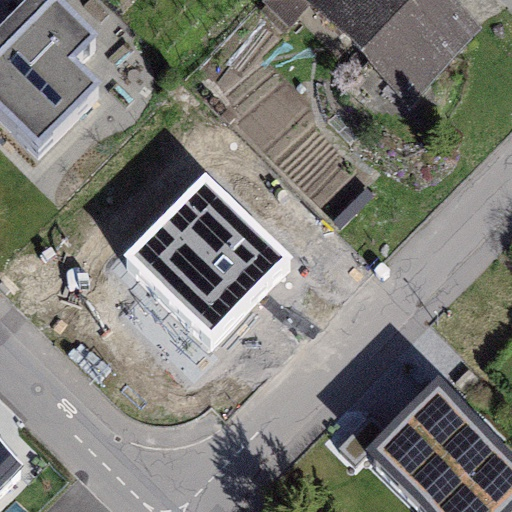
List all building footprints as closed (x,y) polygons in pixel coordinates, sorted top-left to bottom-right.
[(0,0),(0,120),(42,162),(97,106),(65,74),(94,42),(47,0),(0,0)] [(418,119),(490,37),(447,0),(321,0),(304,21),(418,119)] [(267,299),(291,274),(194,183),(124,258),(220,349),(267,299)] [(407,511),(511,511),(511,463),(480,433),(446,401),(372,478),(407,511)] [(5,455),(0,450),(0,495),(22,473),(5,455)]
